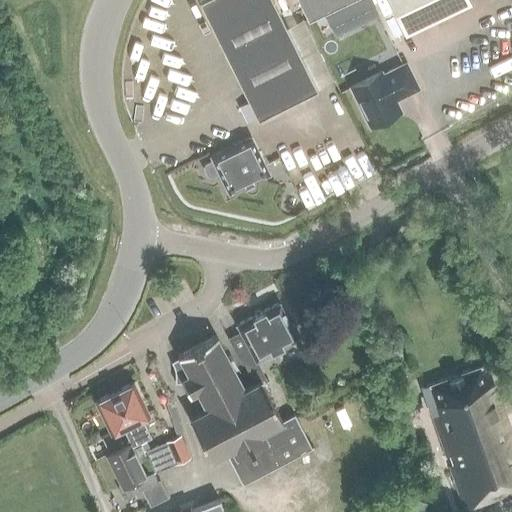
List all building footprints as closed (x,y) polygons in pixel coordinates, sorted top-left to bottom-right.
[(272,0),(200,0),(199,1),(199,2),(257,119),(317,89),(272,0)] [(297,0),(307,19),(345,0),(297,0)] [(354,0),(324,15),(335,37),(378,16),(370,0),(354,0)] [(387,0),(404,36),(470,3),(468,0),(387,0)] [(380,73),(351,88),(370,126),(401,111),(395,101),(419,88),(405,62),(381,75),(380,73)] [(204,169),(207,176),(212,177),(219,173),(229,194),(245,186),(245,187),(254,183),(253,182),(269,174),(251,137),(211,157),(213,161),(206,165),(204,169)] [(259,381),(263,379),(253,362),(296,339),(276,303),(234,326),(237,332),(225,338),(239,364),(241,363),(253,385),(259,381)] [(174,383),(174,385),(181,385),(188,398),(195,394),(204,411),(189,419),(211,460),(225,452),(243,484),(313,446),(312,444),(311,445),(292,414),(280,420),(259,381),(253,385),(242,390),(213,338),(176,358),(177,360),(170,364),(171,367),(172,369),(173,372),(174,374),(174,377),(174,380),(174,383)] [(511,490),(511,444),(484,365),(421,388),(463,507),(511,490)] [(148,415),(132,384),(96,402),(112,432),(122,427),(132,447),(150,438),(141,419),(148,415)] [(421,406),(418,399),(409,403),(412,410),(421,406)] [(180,436),(165,442),(175,464),(190,458),(180,436)] [(175,464),(165,442),(145,452),(155,474),(175,464)] [(145,477),(129,445),(106,456),(126,497),(158,481),(154,473),(145,477)] [(222,511),(219,502),(190,511),(222,511)]
